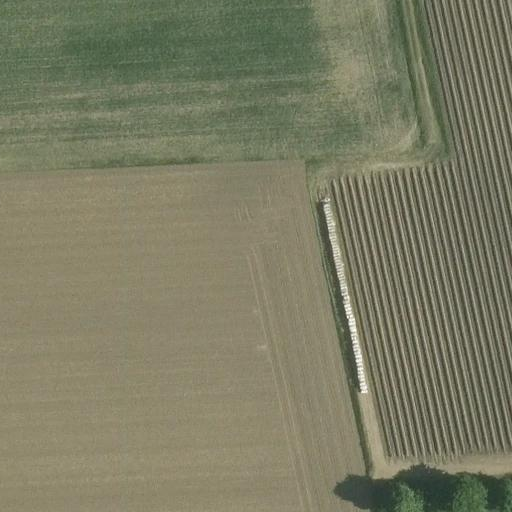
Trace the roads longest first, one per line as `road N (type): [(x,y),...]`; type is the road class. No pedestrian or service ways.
road 1 (track): [(300,182),(425,159),(405,0)]
road 2 (track): [(511,466),(384,470)]
